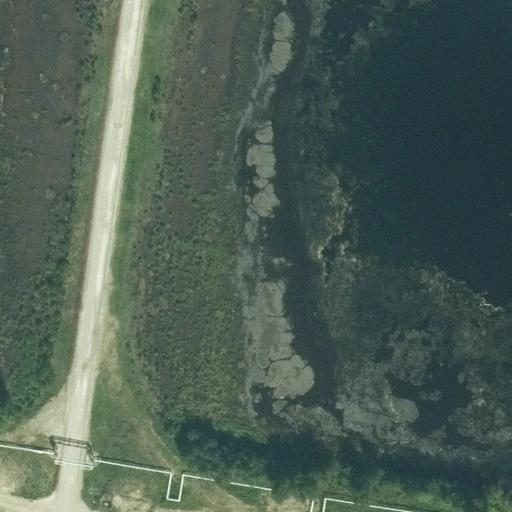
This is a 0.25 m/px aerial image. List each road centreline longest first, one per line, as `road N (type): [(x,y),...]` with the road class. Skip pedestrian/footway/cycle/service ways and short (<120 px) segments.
road 1 (track): [(135,0),(65,511)]
road 2 (track): [(0,484),(141,511)]
